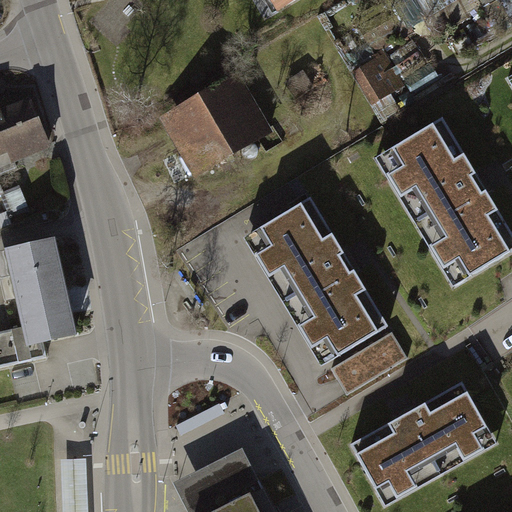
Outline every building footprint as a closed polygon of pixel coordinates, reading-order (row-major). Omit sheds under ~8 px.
[(269,0),(276,11),(295,0),(269,0)] [(413,0),(424,18),(456,0),(413,0)] [(352,74),(370,105),(402,86),(384,55),(352,74)] [(235,76),(160,120),(192,173),(267,129),(235,76)] [(0,193),(4,192),(0,182),(0,175),(17,168),(14,160),(49,145),(31,101),(3,112),(0,104),(0,193)] [(511,236),(446,123),(378,163),(453,290),(511,255),(511,236)] [(315,206),(248,245),(322,373),(390,333),(315,206)] [(54,240),(7,250),(25,326),(0,331),(0,368),(47,358),(43,342),(75,335),(54,240)] [(463,376),(351,438),(385,499),(497,436),(463,376)] [(189,511),(278,511),(243,443),(173,479),(189,511)] [(65,511),(92,511),(90,458),(64,460),(65,511)]
